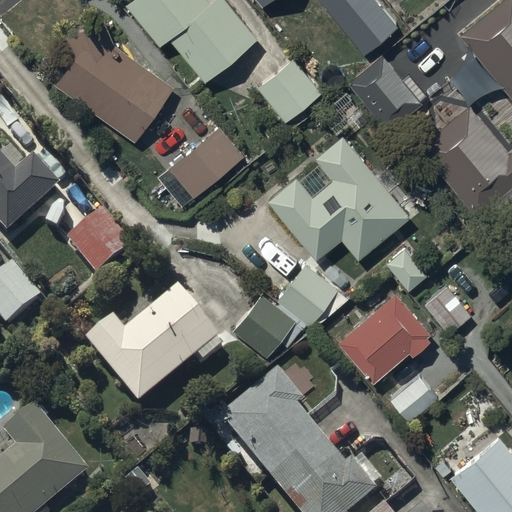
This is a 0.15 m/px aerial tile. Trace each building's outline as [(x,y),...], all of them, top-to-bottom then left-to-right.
[(127,0),(125,2),(159,44),(169,36),(205,79),(257,37),(226,0),(127,0)] [(321,0),(345,29),(366,12),(374,21),(385,12),(377,2),(379,0),(321,0)] [(511,0),(500,0),(460,35),(511,96),(511,148),(508,152),(468,105),(418,147),(476,217),(511,186),(511,0)] [(73,58),(55,84),(135,140),(173,86),(113,44),(103,18),(63,34),(73,58)] [(277,70),(257,85),(285,120),(321,92),(290,53),(274,66),(277,70)] [(421,101),(382,53),(347,81),(387,129),(421,101)] [(243,155),(218,124),(213,129),(211,126),(186,146),(189,149),(168,167),(191,196),(243,155)] [(405,212),(340,133),(314,154),(330,173),(309,191),(294,172),(265,195),(314,254),(339,234),(355,253),(405,212)] [(0,155),(0,226),(8,236),(60,188),(33,159),(17,174),(0,155)] [(104,213),(68,241),(97,277),(132,248),(104,213)] [(406,245),(386,262),(408,288),(428,271),(406,245)] [(14,265),(0,275),(0,319),(6,327),(41,299),(14,265)] [(446,284),(423,303),(448,332),(471,314),(446,284)] [(291,314),(259,289),(229,327),(262,352),(291,314)] [(116,322),(87,344),(139,408),(221,341),(179,290),(126,334),(116,322)] [(395,291),(338,340),(372,381),(409,351),(413,355),(430,340),(426,335),(429,332),(395,291)] [(278,373),(221,421),(295,511),(354,511),(376,494),(373,490),(380,485),(364,464),(357,469),(352,463),(346,468),(297,409),(303,404),(278,373)] [(417,376),(389,397),(406,420),(434,398),(417,376)] [(0,511),(44,511),(88,475),(43,421),(49,416),(40,405),(3,436),(17,453),(0,467),(0,511)] [(468,458),(448,475),(478,511),(511,511),(511,452),(490,426),(461,450),(468,458)]
